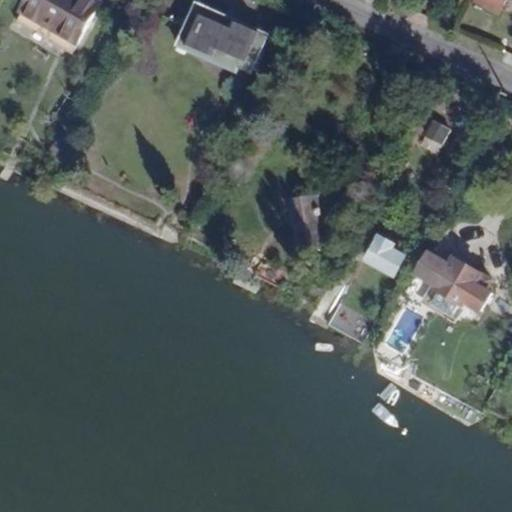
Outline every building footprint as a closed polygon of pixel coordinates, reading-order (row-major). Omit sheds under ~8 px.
[(102,6),(91,0),(28,0),(15,23),(72,57),(102,6)] [(501,0),(471,0),(470,3),(495,15),(501,0)] [(268,40),(198,7),(182,42),(241,69),(251,74),(268,40)] [(241,69),(182,42),(180,49),(238,76),(241,69)] [(424,136),(442,145),(451,129),(433,120),(424,136)] [(72,143),(62,136),(49,155),(60,163),(72,143)] [(72,143),(60,163),(69,169),(82,149),(72,143)] [(291,202),(299,253),(327,250),(326,247),(324,229),(319,198),(291,202)] [(395,249),(381,241),(369,263),(394,277),(404,259),(392,252),(395,249)] [(434,257),(422,278),(438,287),(443,289),(454,271),(448,268),(450,266),(434,257)] [(469,265),(455,257),(450,266),(448,268),(454,271),(443,289),(441,293),(465,307),(469,309),(471,307),(481,313),(492,296),(486,293),(491,283),(467,270),(469,265)] [(441,293),(443,289),(438,287),(426,307),(455,324),(465,307),(441,293)]
